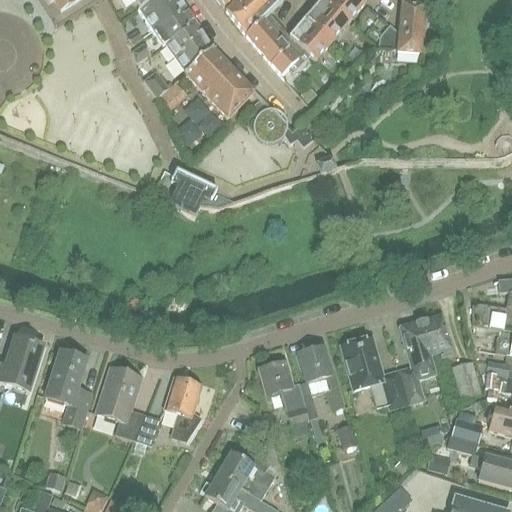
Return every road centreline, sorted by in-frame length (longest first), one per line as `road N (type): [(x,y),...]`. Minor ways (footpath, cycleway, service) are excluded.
road 1 (residential): [(0,312),(160,357),(196,358),(511,264)]
road 2 (residential): [(295,114),(198,0)]
road 3 (residential): [(166,511),(233,397)]
